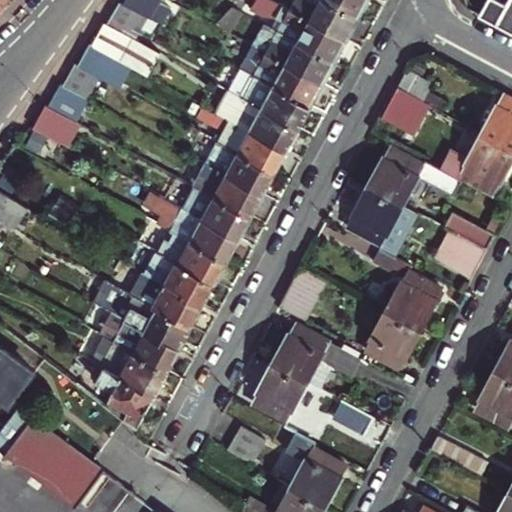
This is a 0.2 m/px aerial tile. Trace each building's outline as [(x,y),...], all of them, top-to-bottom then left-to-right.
[(0,0),(0,13),(8,6),(12,0),(0,0)] [(147,17),(157,0),(125,0),(123,4),(147,17)] [(238,0),(233,6),(241,10),(246,2),(243,0),(238,0)] [(283,16),(288,7),(275,0),(243,0),(246,2),(251,7),(265,14),(268,8),(283,16)] [(295,0),(291,8),(348,40),(360,18),(326,0),(322,0),(318,8),(302,0),(295,0)] [(326,0),(360,18),(369,0),(326,0)] [(511,29),(511,0),(489,0),(482,14),(511,29)] [(120,3),(108,23),(135,38),(147,17),(123,4),(120,3)] [(233,6),(229,4),(217,24),(230,30),(241,10),(233,6)] [(336,61),(348,40),(291,8),(284,21),(305,32),(299,41),(336,61)] [(305,32),(284,21),(279,31),(299,41),(305,32)] [(93,44),(117,57),(148,74),(160,52),(135,38),(108,23),(106,22),(93,44)] [(257,47),(325,83),(336,61),(299,41),(279,31),(267,24),(255,46),(257,47)] [(214,27),(203,47),(211,51),(220,36),(214,27)] [(91,43),(78,65),(100,77),(104,79),(117,57),(93,44),(91,43)] [(260,64),(255,75),(312,106),(325,83),(257,47),(250,59),(260,64)] [(241,67),(242,68),(255,75),(260,64),(250,59),(247,57),(241,67)] [(62,86),(83,98),(87,99),(100,77),(78,65),(75,64),(62,86)] [(236,80),(249,87),(268,97),(263,108),(300,128),(312,106),(255,75),(242,68),(236,80)] [(406,73),(399,86),(424,100),(431,86),(406,73)] [(48,105),(71,118),(83,98),(62,86),(59,85),(48,105)] [(424,100),(399,86),(383,116),(414,132),(430,103),(424,100)] [(268,97),(249,87),(243,97),(263,108),(268,97)] [(230,89),(218,112),(289,150),(300,128),(263,108),(243,97),(230,89)] [(511,97),(504,93),(483,132),(511,147),(511,97)] [(45,104),(29,126),(65,145),(81,123),(71,118),(48,105),(45,104)] [(245,142),(239,152),(276,172),(289,150),(218,112),(205,105),(199,116),(226,130),(225,131),(245,142)] [(511,159),(511,147),(483,132),(462,171),(494,188),(500,178),(502,179),(511,159)] [(220,142),(208,164),(264,194),(276,172),(239,152),(220,142)] [(385,156),(370,184),(404,203),(419,176),(454,195),(463,179),(428,159),(425,164),(392,146),(387,157),(385,156)] [(208,164),(197,185),(222,198),(253,215),(264,194),(208,164)] [(404,203),(370,184),(355,213),(356,213),(350,225),(382,243),(380,247),(399,258),(406,245),(404,243),(421,212),(404,203)] [(197,185),(184,208),(200,217),(241,238),(253,215),(222,198),(197,185)] [(0,189),(0,218),(1,219),(9,224),(24,204),(0,189)] [(199,230),(193,241),(229,260),(241,238),(200,217),(184,208),(161,196),(154,208),(177,220),(178,218),(199,230)] [(455,210),(446,226),(452,229),(488,248),(497,233),(455,210)] [(177,220),(172,230),(193,241),(199,230),(178,218),(177,220)] [(452,229),(437,257),(473,276),(488,248),(452,229)] [(172,230),(167,239),(188,250),(193,241),(172,230)] [(159,250),(179,261),(217,281),(229,260),(193,241),(188,250),(167,239),(157,233),(150,245),(159,250)] [(399,258),(380,247),(374,259),(399,272),(403,269),(404,267),(407,262),(399,258)] [(179,261),(159,250),(153,260),(173,271),(179,261)] [(153,260),(147,272),(166,283),(168,281),(186,291),(184,295),(204,306),(206,303),(217,281),(179,261),(173,271),(153,260)] [(327,276),(303,263),(293,283),(316,295),(327,276)] [(131,293),(136,295),(193,326),(204,306),(184,295),(186,291),(168,281),(166,283),(147,272),(132,264),(127,274),(138,281),(131,293)] [(409,269),(388,308),(422,327),(437,299),(436,298),(442,287),(409,269)] [(316,295),(293,283),(280,306),(304,319),(316,295)] [(118,313),(148,329),(148,333),(164,342),(167,337),(183,345),(193,326),(136,295),(131,305),(124,301),(118,313)] [(407,355),(422,327),(388,308),(367,346),(400,364),(406,354),(407,355)] [(106,335),(116,340),(170,369),(182,348),(183,345),(167,337),(164,342),(148,333),(148,329),(118,313),(113,311),(101,332),(106,335)] [(298,323),(291,335),(289,334),(275,361),(318,384),(323,387),(338,359),(355,368),(362,356),(354,351),(343,345),(331,339),(330,341),(298,323)] [(106,335),(98,350),(107,355),(116,340),(106,335)] [(349,335),(346,341),(343,345),(354,351),(359,341),(349,335)] [(93,359),(105,366),(157,394),(170,369),(116,340),(107,355),(98,350),(93,359)] [(0,397),(1,396),(10,402),(35,370),(0,343),(0,397)] [(511,343),(498,369),(511,376),(511,343)] [(318,384),(275,361),(260,389),(262,390),(256,401),(297,424),(318,384)] [(138,428),(157,394),(105,366),(98,380),(114,389),(110,397),(124,405),(120,413),(138,428)] [(511,425),(511,423),(511,376),(498,369),(484,396),(486,397),(480,408),(511,425)] [(106,403),(120,413),(124,405),(110,397),(106,403)] [(376,415),(343,398),(334,416),(366,433),(376,415)] [(16,415),(0,436),(12,446),(28,424),(16,415)] [(106,470),(34,416),(28,424),(12,446),(7,453),(79,506),(106,470)] [(243,426),(230,449),(254,462),(267,440),(243,426)] [(315,445),(317,440),(298,430),(289,447),(308,458),(294,484),(329,503),(343,477),(341,476),(348,463),(315,445)] [(490,460),(440,434),(433,448),(482,475),(490,460)] [(323,511),(329,503),(294,484),(279,511),(276,511),(249,497),(242,509),(246,511),(323,511)] [(478,511),(468,506),(465,511),(511,511),(511,491),(500,511),(478,511)]
